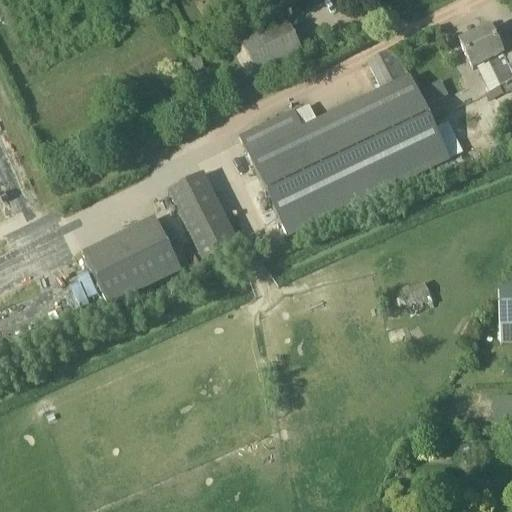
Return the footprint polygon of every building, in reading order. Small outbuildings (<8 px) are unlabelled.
[(286,25),(243,46),(257,75),(300,54),(286,25)] [(489,31),(459,45),(473,73),(487,67),(498,92),(511,85),(511,67),(508,70),(489,31)] [(414,100),(390,52),(367,64),(382,93),(302,131),(294,113),(239,139),(277,219),(438,139),(418,98),(414,100)] [(200,60),(188,65),(192,76),(205,72),(200,60)] [(439,82),(422,87),(427,102),(443,97),(439,82)] [(159,191),(193,262),(231,244),(197,172),(159,191)] [(146,221),(71,252),(95,308),(169,278),(146,221)] [(406,304),(424,295),(420,285),(401,293),(406,304)] [(500,347),(511,346),(511,291),(498,292),(498,296),(499,333),(500,347)] [(404,337),(390,339),(392,357),(413,354),(411,341),(404,341),(404,337)] [(511,398),(488,399),(489,426),(511,425),(511,398)] [(480,433),(460,434),(460,446),(481,445),(480,433)]
